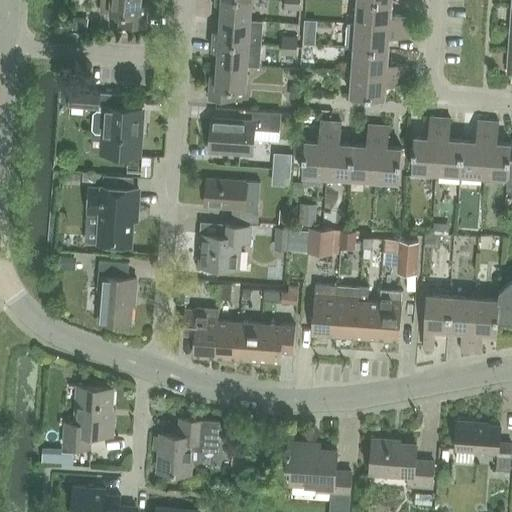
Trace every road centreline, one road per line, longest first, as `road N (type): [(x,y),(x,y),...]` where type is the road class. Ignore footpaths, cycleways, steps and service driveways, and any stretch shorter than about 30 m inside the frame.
road 1 (residential): [(157,369),(306,407),(387,400),(511,373)]
road 2 (residential): [(157,369),(180,64)]
road 3 (residential): [(157,369),(80,347),(39,324),(0,275)]
road 4 (residential): [(180,64),(6,53)]
road 5 (residential): [(511,108),(457,106),(432,84),(437,0)]
road 6 (unknown): [(437,89),(419,104),(301,109)]
